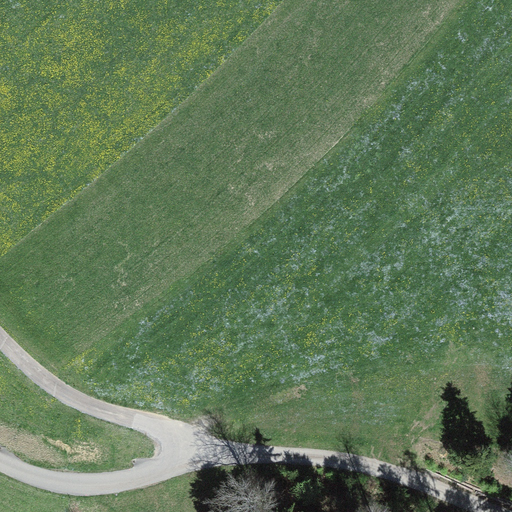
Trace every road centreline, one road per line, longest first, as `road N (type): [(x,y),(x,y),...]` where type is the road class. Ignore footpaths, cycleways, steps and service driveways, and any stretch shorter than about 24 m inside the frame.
road 1 (unclassified): [(202,458),(318,456),(381,469),(489,511)]
road 2 (unclassified): [(202,458),(164,427),(63,394),(0,341)]
road 3 (unclassified): [(0,462),(50,483),(86,487),(202,458)]
